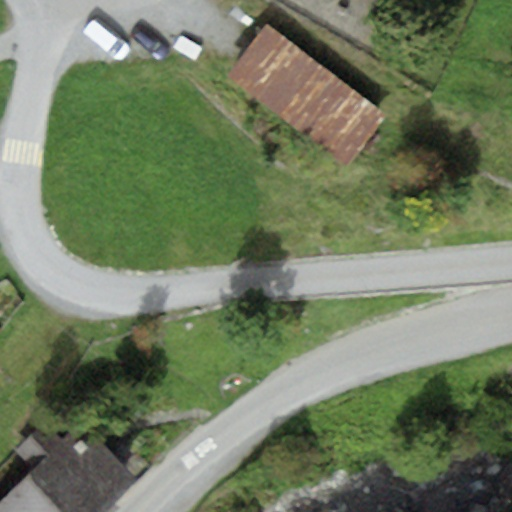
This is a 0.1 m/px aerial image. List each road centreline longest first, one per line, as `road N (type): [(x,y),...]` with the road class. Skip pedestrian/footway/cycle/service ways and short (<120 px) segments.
road 1 (residential): [(59,0),(13,184),(25,243),(56,276),(106,293),(511,264)]
road 2 (unclassified): [(128,511),(192,453),(308,375),(416,335),(511,314)]
